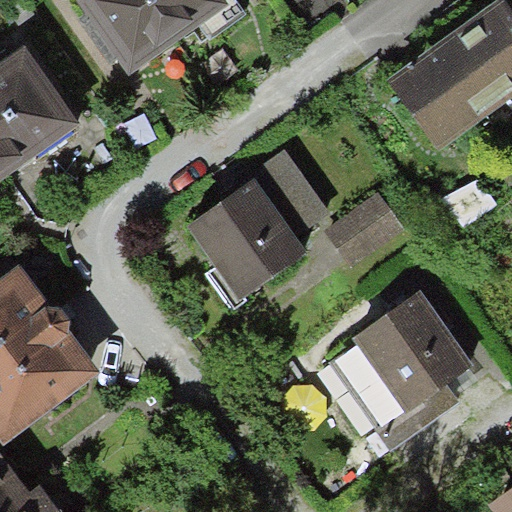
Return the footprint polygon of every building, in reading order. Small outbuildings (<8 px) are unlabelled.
[(75,0),(128,75),(200,25),(209,38),(244,14),(234,0),(75,0)] [(501,0),(390,79),(440,149),(511,98),(511,4),(509,0),(501,0)] [(0,64),(0,181),(81,126),(26,47),(0,64)] [(249,297),(311,252),(298,235),(331,212),(286,151),(185,225),(215,266),(207,272),(235,311),(251,300),(249,297)] [(406,226),(381,191),(327,230),(351,264),(406,226)] [(0,435),(5,442),(100,373),(69,330),(71,321),(61,307),(51,305),(21,265),(0,279),(0,435)] [(475,362),(423,288),(354,336),(360,344),(331,365),(391,448),(460,400),(447,382),(475,362)] [(0,511),(42,511),(0,455),(0,511)] [(511,511),(511,487),(488,505),(493,511),(511,511)]
